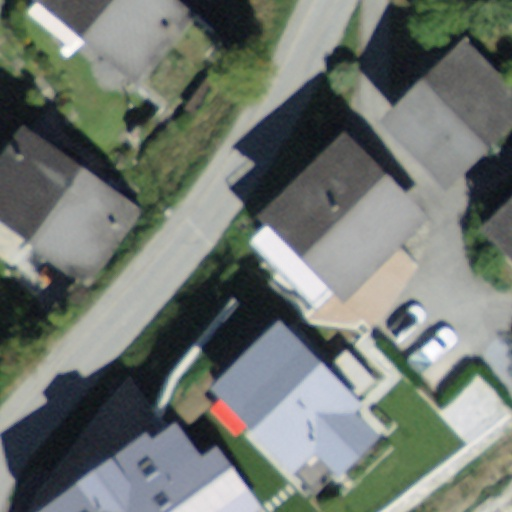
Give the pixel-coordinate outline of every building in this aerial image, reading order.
[(187,3),(183,0),(26,0),(125,79),(187,3)] [(431,18),(343,102),(410,173),(498,90),(431,18)] [(117,192),(0,115),(0,225),(65,269),(117,192)] [(315,119),(240,194),(339,292),(389,242),(370,223),(395,198),(315,119)] [(511,145),(505,138),(438,205),(511,279),(511,145)] [(245,300),(172,369),(253,455),(326,385),(245,300)]
